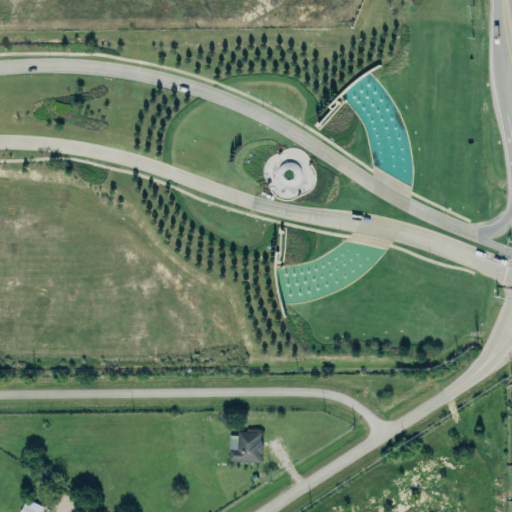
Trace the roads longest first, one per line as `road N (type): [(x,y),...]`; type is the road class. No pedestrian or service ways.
road 1 (secondary): [(511,251),(391,196),(219,94),(113,68),(0,64)]
road 2 (secondary): [(0,140),(124,157),(229,195),(432,244)]
road 3 (residential): [(382,435),(344,397),(295,387),(0,390)]
road 4 (residential): [(262,511),(464,380),(511,320)]
